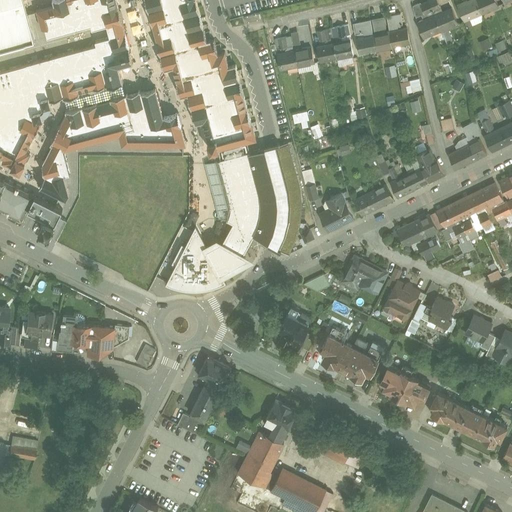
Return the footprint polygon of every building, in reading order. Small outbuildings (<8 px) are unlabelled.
[(0,0),(0,49),(35,40),(27,7),(25,0),(24,0),(0,0)] [(54,0),(55,3),(63,33),(76,29),(68,0),(54,0)] [(68,0),(76,29),(92,25),(85,0),(68,0)] [(85,0),(92,25),(93,29),(108,25),(102,2),(111,0),(85,0)] [(117,0),(111,0),(102,2),(108,25),(109,30),(124,26),(117,0)] [(146,0),(149,10),(188,0),(146,0)] [(188,0),(149,10),(153,24),(200,12),(196,0),(188,0)] [(429,0),(421,4),(425,12),(427,17),(435,14),(429,0)] [(443,11),(440,3),(447,0),(428,0),(429,0),(435,14),(441,29),(458,22),(452,7),(443,11)] [(476,0),(467,0),(458,4),(464,19),(482,12),(476,0)] [(496,0),(476,0),(482,12),(498,5),(496,0)] [(55,3),(37,8),(42,28),(46,27),(48,37),(63,33),(55,3)] [(421,4),(413,7),(415,11),(416,16),(425,12),(421,4)] [(204,27),(200,12),(153,24),(157,39),(204,27)] [(401,12),(387,15),(387,16),(390,31),(393,45),(410,42),(407,27),(399,29),(398,25),(403,23),(401,12)] [(427,17),(418,21),(424,36),(441,29),(435,14),(427,17)] [(379,28),(377,18),(376,15),(372,16),(376,34),(390,31),(387,16),(384,16),(386,27),(379,28)] [(377,18),(379,28),(386,27),(384,16),(377,18)] [(365,20),(359,21),(361,32),(365,31),(368,30),(366,20),(365,20)] [(344,24),(337,26),(340,36),(341,36),(346,35),(344,24)] [(124,26),(109,30),(111,36),(119,66),(134,62),(124,26)] [(337,26),(332,27),(335,42),(342,40),(341,36),(340,36),(337,26)] [(157,39),(165,68),(173,66),(219,53),(215,38),(207,40),(204,27),(157,39)] [(330,27),(325,28),(327,39),(325,39),(326,44),(333,42),(330,27)] [(325,28),(318,30),(320,40),(325,39),(327,39),(325,28)] [(376,34),(374,34),(376,48),(393,45),(390,31),(376,34)] [(305,32),(298,34),(300,44),(307,43),(305,32)] [(366,36),(357,37),(360,52),(376,48),(374,34),(373,34),(366,36)] [(119,66),(111,36),(96,40),(96,43),(107,83),(108,85),(123,81),(119,66)] [(286,36),(279,38),(281,48),(286,47),(288,47),(286,36)] [(482,40),(485,49),(495,46),(492,36),(482,40)] [(335,42),(334,42),(337,56),(354,53),(351,39),(342,40),(335,42)] [(506,39),(498,42),(501,50),(509,47),(506,39)] [(326,44),(317,46),(320,60),(337,56),(334,42),(333,42),(326,44)] [(93,87),(107,83),(96,43),(82,47),(93,87)] [(79,91),(93,87),(82,47),(69,51),(79,91)] [(312,47),(295,50),(298,65),(314,61),(312,47)] [(287,52),(278,54),(281,68),(298,65),(295,50),(293,51),(287,52)] [(41,59),(51,98),(64,95),(64,97),(80,93),(79,91),(69,51),(41,59)] [(219,53),(173,66),(181,95),(188,92),(240,78),(236,63),(229,65),(226,51),(219,53)] [(51,100),(51,98),(41,59),(13,66),(19,85),(23,98),(25,106),(40,117),(43,117),(44,116),(46,115),(48,114),(49,113),(50,112),(51,110),(51,108),(52,106),(52,104),(52,102),(51,100)] [(390,76),(399,74),(397,63),(388,65),(390,76)] [(0,135),(5,125),(0,119),(0,114),(16,90),(19,85),(13,66),(0,69),(0,135)] [(240,78),(188,92),(195,123),(203,121),(210,150),(220,147),(220,149),(258,138),(240,78)] [(142,89),(126,93),(140,144),(155,144),(148,118),(164,114),(156,87),(142,91),(142,89)] [(27,149),(34,135),(14,125),(22,110),(19,101),(16,90),(0,114),(0,119),(5,125),(0,135),(0,152),(5,155),(3,160),(22,170),(31,151),(27,149)] [(111,99),(98,102),(107,137),(120,134),(122,144),(140,144),(126,93),(111,97),(111,99)] [(41,119),(40,117),(25,106),(23,98),(19,101),(22,110),(14,125),(34,135),(41,121),(41,119)] [(416,111),(424,109),(421,98),(412,100),(416,111)] [(511,102),(510,99),(499,104),(504,116),(511,112),(511,102)] [(107,137),(98,102),(84,106),(92,141),(107,137)] [(87,143),(92,141),(84,106),(83,104),(66,109),(67,111),(59,125),(87,143)] [(360,117),(369,115),(367,106),(358,107),(360,117)] [(310,109),(295,112),(297,122),(304,121),(305,127),(312,125),(310,109)] [(155,144),(187,144),(178,110),(164,114),(148,118),(155,144)] [(452,116),(441,119),(443,130),(454,127),(452,116)] [(332,119),(335,127),(341,125),(339,117),(332,119)] [(489,117),(482,120),(487,130),(493,126),(489,117)] [(475,120),(469,122),(471,126),(474,131),(479,129),(475,120)] [(511,121),(486,135),(492,148),(511,138),(511,121)] [(313,125),(318,137),(326,133),(321,122),(313,125)] [(87,143),(59,125),(51,141),(53,142),(65,149),(87,143)] [(471,126),(465,129),(469,138),(476,135),(474,131),(471,126)] [(432,130),(426,132),(429,143),(434,142),(432,130)] [(480,137),(458,148),(449,152),(456,166),(487,151),(480,137)] [(65,149),(53,142),(42,163),(46,174),(53,176),(65,174),(70,173),(65,149)] [(429,147),(416,153),(422,166),(429,180),(444,172),(437,159),(431,162),(429,158),(434,156),(429,147)] [(220,158),(229,189),(257,182),(249,152),(250,151),(250,150),(220,158)] [(394,160),(387,163),(385,160),(380,162),(379,163),(384,173),(390,171),(392,176),(403,171),(398,162),(396,163),(394,160)] [(379,163),(369,168),(374,178),(384,173),(379,163)] [(422,166),(391,181),(398,195),(429,180),(422,166)] [(511,173),(500,179),(507,194),(511,191),(511,173)] [(53,176),(46,174),(40,185),(67,199),(70,192),(65,174),(53,176)] [(0,207),(1,208),(3,210),(4,209),(11,213),(10,213),(13,214),(18,216),(18,217),(21,218),(23,219),(29,208),(36,193),(5,178),(0,175),(0,207)] [(505,201),(496,181),(483,187),(494,209),(497,217),(498,217),(501,224),(511,218),(511,209),(507,200),(505,201)] [(228,216),(228,218),(234,221),(254,232),(256,227),(258,221),(260,216),(261,211),(261,206),(261,201),(261,195),(259,190),(258,185),(257,182),(229,189),(229,192),(230,196),(231,199),(232,202),(232,204),(232,207),(231,211),(230,214),(228,216)] [(316,182),(307,184),(310,197),(319,195),(316,182)] [(386,184),(356,199),(362,212),(393,197),(386,184)] [(483,187),(468,195),(475,210),(476,209),(485,205),(488,211),(494,209),(483,187)] [(342,191),(326,199),(324,204),(326,209),(320,212),(328,229),(354,216),(342,191)] [(50,201),(36,193),(29,208),(45,216),(56,221),(57,222),(63,207),(50,201)] [(468,195),(453,202),(462,222),(471,217),(472,221),(476,219),(472,211),(475,210),(468,195)] [(453,202),(437,210),(444,224),(446,223),(448,226),(451,231),(455,229),(454,226),(462,222),(453,202)] [(488,211),(485,205),(476,209),(483,224),(492,220),(488,211)] [(430,213),(414,221),(421,236),(423,235),(429,232),(437,228),(430,213)] [(56,221),(45,216),(39,227),(51,233),(56,221)] [(471,217),(462,222),(470,237),(479,233),(472,221),(471,217)] [(222,242),(243,254),(255,233),(254,232),(234,221),(223,239),(222,242)] [(414,221),(399,228),(406,243),(416,238),(418,243),(422,241),(420,236),(421,236),(414,221)] [(462,222),(454,226),(455,229),(459,236),(463,234),(466,239),(470,237),(462,222)] [(189,287),(207,242),(196,223),(167,281),(173,283),(181,285),(189,287)] [(448,226),(442,229),(447,239),(453,236),(451,231),(448,226)] [(310,227),(302,231),(306,240),(314,236),(310,227)] [(432,236),(427,239),(432,249),(440,245),(435,235),(432,236)] [(207,242),(209,246),(220,241),(222,242),(223,239),(218,236),(207,242)] [(422,241),(418,243),(423,253),(432,249),(427,239),(425,239),(422,241)] [(508,266),(496,239),(492,241),(499,257),(500,257),(505,267),(508,266)] [(209,246),(222,269),(235,262),(246,256),(243,254),(222,242),(220,241),(209,246)] [(209,246),(207,242),(189,287),(205,287),(217,284),(227,279),(225,274),(224,273),(222,269),(209,246)] [(235,262),(222,269),(224,273),(225,274),(227,273),(238,267),(256,257),(245,251),(243,254),(246,256),(235,262)] [(387,270),(355,254),(344,277),(343,278),(347,280),(358,286),(363,276),(380,284),(387,270)] [(401,277),(405,268),(398,265),(394,274),(401,277)] [(493,280),(504,275),(501,268),(490,273),(493,280)] [(324,272),(304,282),(318,289),(330,283),(324,272)] [(344,277),(334,272),(331,279),(345,286),(347,280),(343,278),(344,277)] [(398,278),(391,275),(387,282),(394,285),(398,278)] [(405,282),(398,278),(394,285),(384,306),(406,317),(420,290),(413,286),(412,283),(409,281),(405,282)] [(343,292),(341,298),(351,301),(353,295),(343,292)] [(447,302),(437,297),(432,307),(434,308),(432,314),(438,317),(436,321),(447,327),(453,316),(449,315),(454,304),(448,301),(447,302)] [(428,305),(421,301),(415,313),(423,316),(428,305)] [(10,306),(0,304),(0,340),(14,342),(16,325),(16,324),(8,323),(10,306)] [(300,308),(291,304),(280,326),(285,328),(281,336),(289,340),(287,343),(292,345),(294,341),(298,344),(309,322),(308,322),(311,317),(302,312),(299,318),(296,316),(300,308)] [(47,310),(36,308),(35,309),(28,308),(24,337),(29,337),(28,344),(38,346),(40,331),(52,333),(55,311),(47,310)] [(369,320),(371,313),(359,311),(357,318),(369,320)] [(76,315),(67,314),(66,319),(63,318),(62,320),(63,320),(62,327),(61,327),(59,339),(58,339),(57,348),(73,350),(74,340),(84,341),(84,343),(89,344),(89,351),(101,353),(114,346),(114,345),(116,326),(115,326),(104,325),(104,324),(77,321),(76,321),(76,315)] [(492,323),(474,314),(465,331),(483,340),(484,338),(484,339),(488,331),(492,323)] [(116,326),(114,345),(129,337),(131,324),(115,322),(115,326),(116,326)] [(334,324),(322,347),(327,349),(323,358),(334,363),(335,362),(343,366),(354,344),(346,340),(348,337),(343,335),(345,330),(334,324)] [(511,332),(505,329),(497,345),(493,354),(507,361),(508,361),(506,360),(510,352),(511,353),(511,332),(511,333),(511,332)] [(488,331),(484,339),(484,338),(483,340),(481,344),(489,348),(492,342),(496,335),(488,331)] [(369,348),(364,345),(367,341),(358,336),(354,344),(343,366),(351,371),(362,377),(366,369),(371,371),(385,345),(373,339),(369,348)] [(309,337),(304,346),(309,349),(314,339),(309,337)] [(314,339),(309,349),(314,351),(319,342),(314,339)] [(150,366),(159,348),(147,342),(138,360),(150,366)] [(497,345),(492,342),(489,348),(486,354),(492,357),(493,354),(497,345)] [(232,365),(208,353),(208,355),(199,372),(200,372),(198,374),(205,377),(206,375),(215,379),(212,385),(206,383),(191,412),(205,419),(232,365)] [(401,368),(390,362),(381,380),(384,382),(382,387),(390,391),(398,396),(412,368),(403,364),(401,368)] [(443,369),(438,366),(433,377),(438,379),(443,369)] [(419,378),(410,373),(412,368),(398,396),(408,400),(416,403),(418,399),(422,401),(431,382),(422,378),(421,380),(418,379),(419,378)] [(507,425),(438,391),(431,404),(435,406),(431,412),(444,418),(482,436),(482,437),(494,443),(498,437),(501,439),(507,425)] [(298,408),(276,397),(265,419),(275,424),(271,434),(282,440),(287,430),(298,408)] [(204,421),(184,411),(178,422),(198,432),(204,421)] [(260,429),(239,472),(265,485),(273,471),(270,470),(284,441),(271,434),(260,429)] [(351,448),(320,433),(314,446),(344,461),(351,448)] [(36,448),(11,443),(9,453),(35,457),(36,448)] [(323,511),(334,492),(283,466),(279,474),(272,489),(286,496),(283,503),(300,511),(323,511)] [(273,471),(265,485),(272,489),(279,474),(273,471)] [(467,511),(468,511),(432,493),(424,510),(425,510),(424,511),(467,511)] [(140,497),(132,511),(155,511),(158,506),(140,497)] [(502,511),(503,511),(486,502),(480,511),(502,511)]
